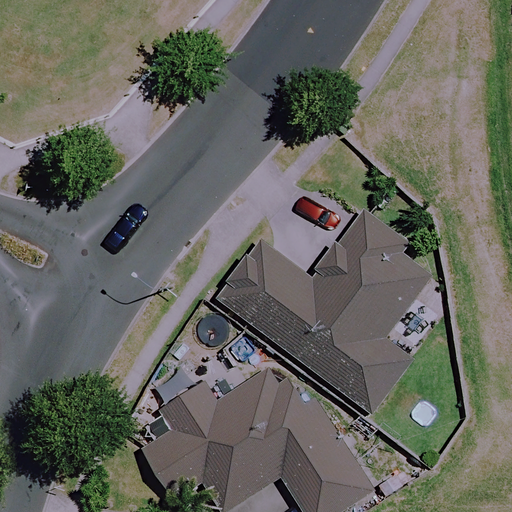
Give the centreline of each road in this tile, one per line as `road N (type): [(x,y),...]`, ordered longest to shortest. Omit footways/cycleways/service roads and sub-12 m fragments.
road 1 (tertiary): [(328,0),(147,213),(95,288)]
road 2 (tertiary): [(95,288),(7,511)]
